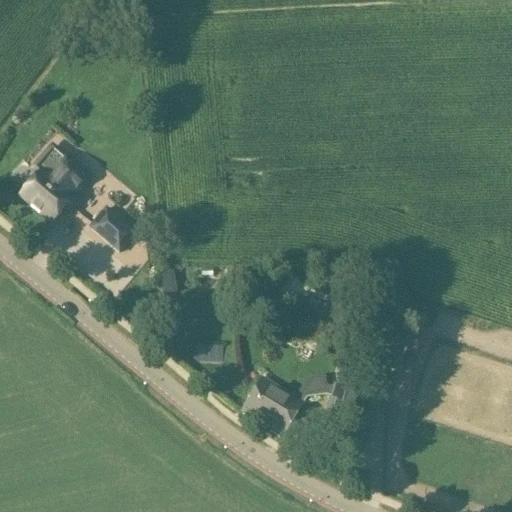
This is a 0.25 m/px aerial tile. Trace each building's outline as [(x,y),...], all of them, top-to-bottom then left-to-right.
[(38,179),(20,201),(50,227),(61,214),(68,206),(75,212),(82,204),(75,198),(91,179),(66,157),(64,159),(59,154),(52,148),(31,172),(38,179)] [(105,210),(89,229),(119,254),(135,235),(105,210)] [(369,359),(369,367),(378,367),(387,367),(387,359),(389,359),(389,327),(389,306),(389,297),(368,298),(369,359)] [(217,361),(218,348),(199,347),(198,360),(217,361)] [(326,412),(328,413),(326,416),(329,418),(315,441),(336,454),(351,429),(344,425),(346,419),(353,421),(362,393),(334,385),(332,389),(326,387),(325,377),(307,380),(295,400),(262,380),(241,414),(282,439),(303,405),(306,400),(326,397),(330,398),(326,412)]
